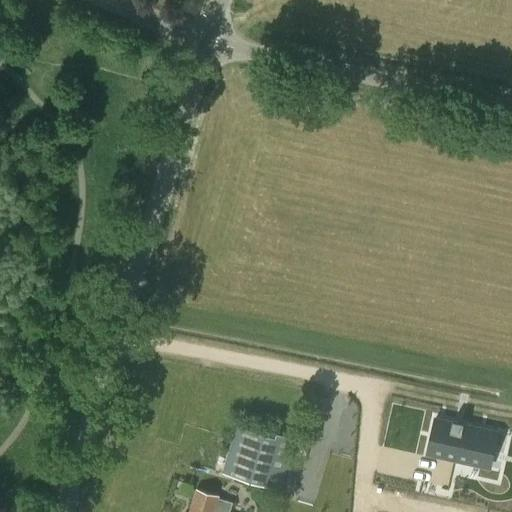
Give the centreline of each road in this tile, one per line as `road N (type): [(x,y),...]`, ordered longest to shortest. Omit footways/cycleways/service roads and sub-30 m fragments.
road 1 (tertiary): [(67,511),(206,42)]
road 2 (unclassified): [(511,108),(206,42)]
